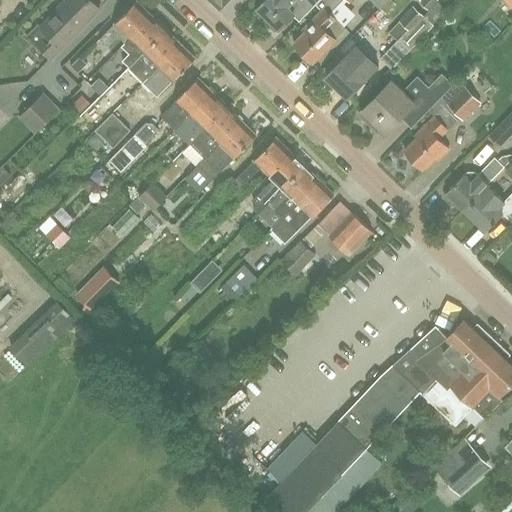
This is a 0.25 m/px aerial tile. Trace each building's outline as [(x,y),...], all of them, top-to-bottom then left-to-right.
[(39,47),(51,58),(99,9),(90,0),(67,0),(41,27),(38,24),(25,37),(37,50),(39,47)] [(124,43),(151,15),(136,0),(99,39),(107,47),(117,36),(124,43)] [(300,21),(315,5),(319,0),(264,0),(257,8),(279,30),(294,15),(300,21)] [(319,0),(315,5),(316,5),(321,11),(303,30),(305,32),(293,45),(312,63),(345,29),(342,26),(329,14),(337,6),(335,4),(339,0),(345,0),(348,2),(350,0),(319,0)] [(369,0),(379,9),(387,0),(369,0)] [(422,0),(419,3),(428,11),(438,0),(422,0)] [(511,0),(503,0),(511,9),(511,0)] [(397,41),(379,59),(391,70),(433,25),(423,16),(412,6),(399,21),(408,29),(397,41)] [(128,67),(165,29),(151,15),(124,43),(121,47),(128,54),(122,61),(128,67)] [(142,82),(180,43),(165,29),(128,67),(127,68),(142,82)] [(180,43),(142,82),(142,83),(157,68),(164,74),(150,89),(157,96),(195,58),(180,43)] [(326,76),(348,97),(364,81),(378,66),(356,45),(342,60),(326,76)] [(414,103),(391,81),(358,115),(372,127),(375,124),(385,133),(400,117),(411,128),(453,85),(442,74),(414,103)] [(175,130),(212,92),(198,78),(160,116),(175,130)] [(446,104),(463,121),(481,103),(464,86),(446,104)] [(18,117),(35,134),(60,109),(43,92),(18,117)] [(190,144),(227,107),(212,92),(175,130),(182,136),(165,153),(173,161),(189,144),(190,144)] [(219,143),(241,121),(227,107),(190,144),(204,158),(219,143)] [(112,113),(94,131),(112,149),(131,131),(112,113)] [(501,147),(511,135),(511,113),(490,136),(501,147)] [(439,138),(447,129),(435,117),(414,137),(416,139),(404,151),(422,170),(446,146),(439,138)] [(211,179),(219,172),(222,169),(234,157),(256,135),(241,121),(219,143),(204,158),(197,165),(211,179)] [(135,134),(109,160),(121,173),(147,146),(145,144),(135,134)] [(268,174),(290,152),(275,138),(254,160),(235,179),(231,176),(218,190),(228,200),(261,167),(268,174)] [(268,204),(305,166),(290,152),(268,174),(273,179),(252,200),(257,205),(253,208),(258,214),(268,204)] [(465,173),(463,175),(446,193),(444,195),(444,199),(451,205),(455,205),(457,203),(463,209),(487,184),(504,167),(495,158),(478,175),(476,173),(473,172),(468,172),(465,173)] [(0,185),(10,175),(2,166),(0,167),(0,185)] [(271,229),(319,180),(305,166),(268,204),(281,218),(270,229),(271,229)] [(285,243),(296,232),(312,217),(334,195),(319,180),(271,229),(285,243)] [(139,196),(153,210),(167,196),(153,182),(139,196)] [(487,184),(463,209),(486,231),(503,213),(498,209),(505,201),(487,184)] [(352,212),(329,236),(349,255),(372,231),(352,212)] [(56,223),(48,235),(63,245),(71,233),(56,223)] [(280,260),(286,266),(281,270),(287,276),(291,272),(296,276),(316,255),(308,247),(322,232),(316,226),(301,240),(300,239),(280,260)] [(223,270),(213,260),(190,283),(200,292),(223,270)] [(244,264),(220,288),(235,302),(259,279),(244,264)] [(103,266),(75,295),(92,311),(120,282),(103,266)] [(59,304),(55,308),(54,307),(25,335),(10,350),(27,368),(72,325),(70,323),(74,320),(59,304)] [(282,481),(271,492),(291,511),(303,511),(364,447),(382,428),(384,430),(420,393),(422,395),(455,426),(472,408),(484,419),(502,400),(498,396),(511,381),(511,366),(490,345),(464,320),(447,338),(437,327),(436,326),(380,374),(317,442),(282,481)] [(452,484),(481,457),(466,439),(436,466),(452,484)]
